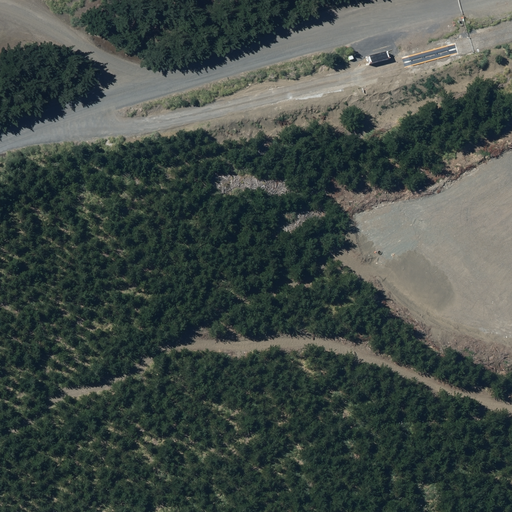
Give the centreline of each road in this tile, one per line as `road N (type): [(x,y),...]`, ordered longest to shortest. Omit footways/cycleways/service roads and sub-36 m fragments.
road 1 (track): [(0,133),(324,34),(498,0)]
road 2 (track): [(0,7),(152,84)]
